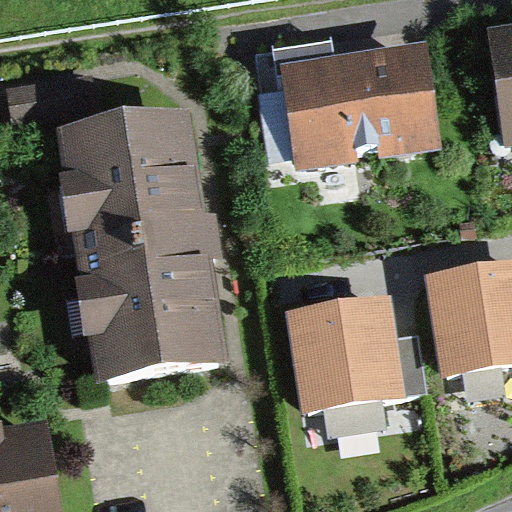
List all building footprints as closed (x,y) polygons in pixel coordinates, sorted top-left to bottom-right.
[(511,23),(488,26),(504,144),(511,143),(511,23)] [(295,157),(297,169),(441,151),(428,45),(333,57),(332,43),(275,50),(278,75),(286,74),(288,93),(264,96),(272,160),(295,157)] [(98,92),(27,110),(33,131),(103,113),(98,92)] [(56,133),(94,386),(230,366),(192,112),(56,133)] [(511,263),(495,266),(429,276),(444,375),(465,371),(469,399),(505,393),(501,365),(511,363),(511,263)] [(314,306),(287,310),(303,415),(324,411),(328,439),(389,429),(384,400),(421,395),(413,338),(399,340),(393,294),(314,306)] [(0,511),(60,511),(48,420),(0,427),(0,511)]
